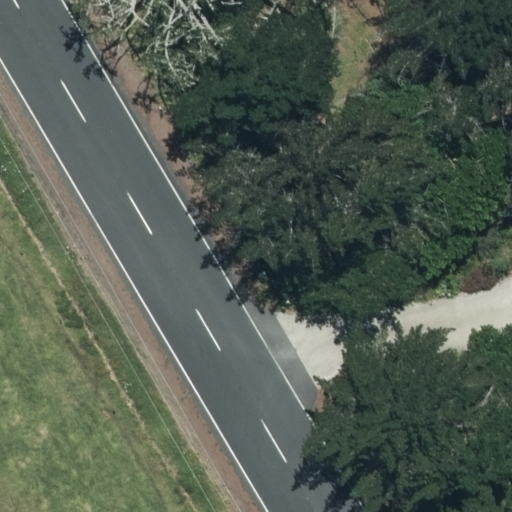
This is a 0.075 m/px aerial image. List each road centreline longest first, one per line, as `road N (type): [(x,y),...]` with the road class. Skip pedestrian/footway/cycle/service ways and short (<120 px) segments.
road 1 (tertiary): [(313,511),(10,0)]
road 2 (unknown): [(232,374),(335,330),(469,324)]
